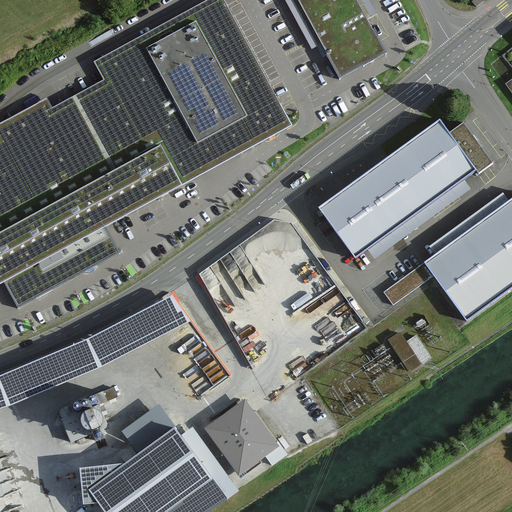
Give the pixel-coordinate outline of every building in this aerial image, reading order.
[(358,0),(299,0),(340,74),(385,49),(358,0)] [(229,2),(120,61),(128,77),(0,147),(0,281),(6,278),(17,299),(116,244),(105,224),(294,121),(229,2)] [(354,263),(474,175),(446,138),(435,123),(316,212),(354,263)] [(462,126),(446,138),(474,175),(476,178),(492,166),(476,145),(462,126)] [(461,328),(511,290),(511,197),(381,293),(392,309),(428,283),(461,328)] [(279,222),(199,273),(212,292),(220,287),(230,287),(236,284),(245,299),(264,287),(263,270),(278,269),(276,266),(264,266),(264,256),(281,255),(287,251),(290,256),(296,256),(308,248),(292,222),(279,222)] [(409,373),(432,358),(417,334),(407,341),(401,331),(388,340),(409,373)] [(59,412),(71,442),(106,428),(97,406),(118,398),(114,389),(59,412)] [(208,431),(243,479),(284,450),(249,402),(208,431)] [(124,435),(137,453),(175,427),(162,409),(124,435)] [(214,511),(235,498),(221,477),(169,511),(214,511)]
